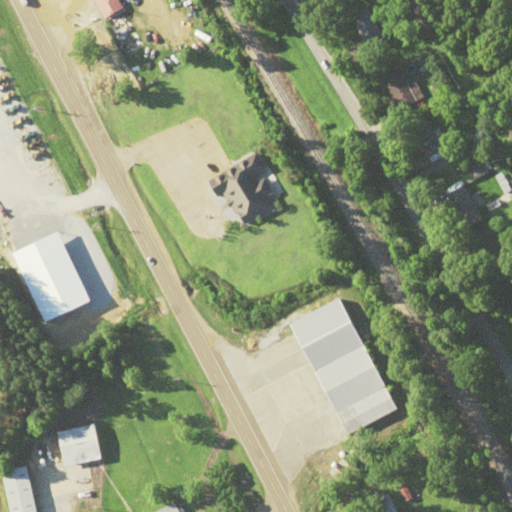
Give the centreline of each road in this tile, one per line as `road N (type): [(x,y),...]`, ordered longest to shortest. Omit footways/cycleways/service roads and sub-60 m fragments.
road 1 (primary): [(279,511),(15,0)]
road 2 (residential): [(511,352),(424,242),(282,0)]
